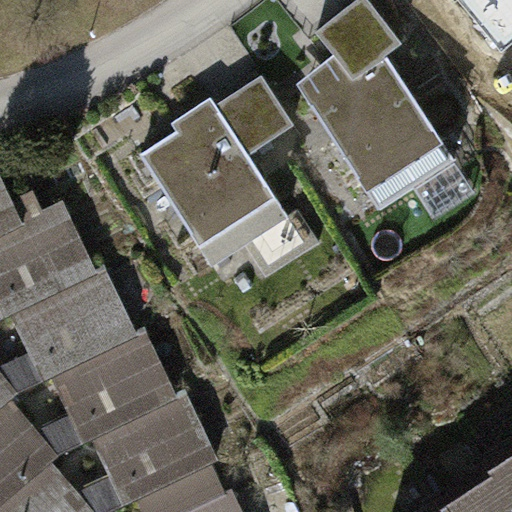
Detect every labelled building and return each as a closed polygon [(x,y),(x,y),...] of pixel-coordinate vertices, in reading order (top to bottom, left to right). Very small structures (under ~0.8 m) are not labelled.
[(293,58),(249,85),(313,188),(387,143),(337,62),(363,46),(334,0),(328,0),(277,32),(293,58)] [(402,0),(426,32),(468,0),(402,0)] [(223,81),(105,157),(150,252),(235,197),(210,158),(254,130),(223,81)] [(10,164),(0,169),(0,511),(90,511),(179,463),(10,164)] [(511,430),(497,443),(511,459),(511,430)] [(450,478),(481,511),(511,511),(511,459),(497,443),(450,478)] [(404,511),(481,511),(450,478),(404,511)] [(211,511),(203,498),(179,511),(211,511)]
